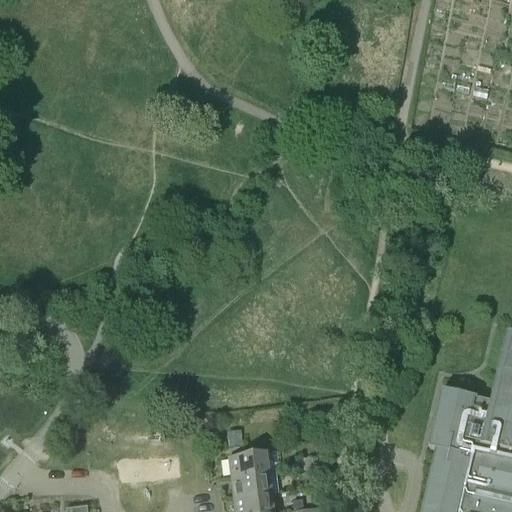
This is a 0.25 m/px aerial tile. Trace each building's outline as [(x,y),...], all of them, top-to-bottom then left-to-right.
[(488,399),(437,390),(426,448),(429,448),(418,511),(511,511),(511,334),(500,332),(488,399)] [(241,447),(239,432),(227,434),(229,449),(241,447)] [(231,481),(269,476),(267,455),(229,460),(231,481)] [(303,461),(304,472),(314,470),(312,460),(303,461)] [(276,475),(269,476),(231,481),(234,501),(272,496),(278,495),(276,475)] [(235,511),(273,511),(272,496),(234,501),(235,511)] [(293,511),(303,511),(303,502),(293,503),(293,511)]
